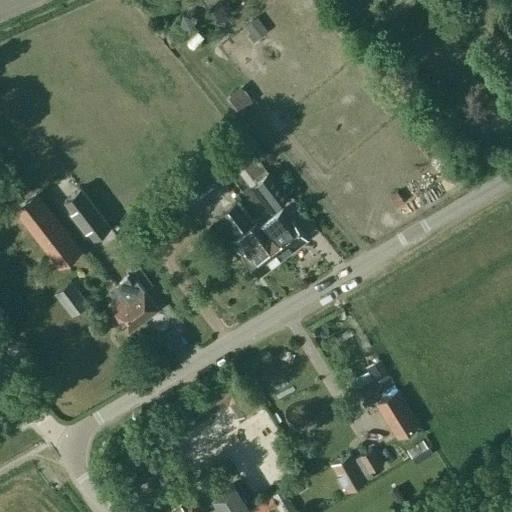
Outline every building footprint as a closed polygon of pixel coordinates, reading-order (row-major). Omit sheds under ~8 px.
[(255,153),(243,140),(231,150),(242,162),(243,163),(255,153)] [(220,185),(205,166),(172,191),(187,210),(220,185)] [(268,171),(250,186),(267,207),(285,193),(273,178),(268,171)] [(92,243),(109,230),(84,198),(68,211),(92,243)] [(279,258),(252,224),(235,203),(221,214),(238,235),(234,238),(246,253),(243,256),(257,274),(279,258)] [(255,221),(252,224),(279,258),(306,236),(283,206),(258,224),(255,221)] [(57,270),(79,253),(45,208),(23,225),(57,270)] [(126,277),(115,286),(141,320),(157,308),(136,281),(132,285),(126,277)] [(72,313),(87,301),(71,280),(55,292),(72,313)] [(141,320),(115,286),(112,288),(114,291),(109,295),(113,300),(107,304),(128,331),(141,320)] [(235,372),(186,403),(197,421),(230,400),(238,413),(251,406),(243,393),(246,391),(235,372)] [(419,422),(397,387),(374,401),(396,436),(419,422)] [(127,449),(122,442),(107,451),(115,468),(124,464),(120,454),(127,449)] [(353,457),(349,451),(331,462),(347,490),(366,479),(373,474),(369,469),(380,462),(371,446),(353,457)] [(437,457),(430,446),(416,455),(424,466),(437,457)] [(217,501),(202,510),(203,511),(237,511),(248,505),(234,481),(213,495),(217,501)] [(287,511),(295,508),(282,487),(271,494),(277,503),(278,504),(281,502),(286,511),(287,511)] [(203,511),(202,510),(192,494),(163,511),(203,511)] [(261,511),(256,503),(241,511),(261,511)]
